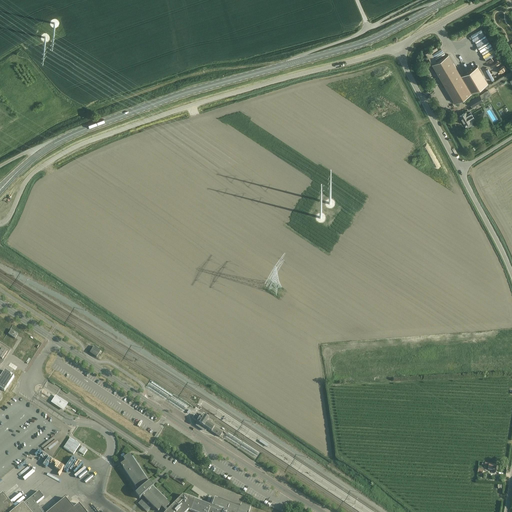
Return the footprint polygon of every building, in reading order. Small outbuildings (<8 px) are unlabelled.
[(478,65),(461,76),(448,54),(432,64),(455,103),(471,93),(477,89),(480,87),(488,83),(478,65)] [(504,62),(494,67),(498,74),(508,68),(504,62)] [(472,107),(482,101),(487,98),(484,93),(479,96),(479,95),(469,101),(472,107)] [(462,114),(460,115),(462,120),(464,124),(465,124),(467,127),(472,124),(471,122),(474,120),(473,118),(474,117),(472,115),(471,113),(469,114),(467,115),(466,113),(465,112),(462,114)] [(11,330),(9,335),(15,339),(18,334),(11,330)] [(97,358),(99,354),(92,349),(90,353),(97,358)] [(5,371),(0,378),(0,382),(7,387),(14,377),(5,371)] [(53,403),(63,410),(67,404),(56,397),(53,403)] [(220,437),(223,433),(210,425),(211,423),(209,421),(205,418),(206,417),(203,415),(200,419),(195,415),(193,419),(198,423),(196,425),(199,427),(198,428),(202,430),(203,429),(206,431),(207,429),(220,437)] [(81,446),(76,453),(82,456),(86,449),(81,446)] [(36,451),(26,459),(27,461),(38,453),(36,451)] [(123,464),(121,465),(129,478),(138,491),(138,492),(137,493),(135,495),(138,497),(140,499),(141,498),(143,497),(144,498),(143,498),(146,500),(148,503),(147,504),(145,502),(143,500),(140,502),(138,504),(142,508),(146,511),(149,510),(151,508),(150,507),(149,506),(149,505),(150,504),(154,508),(158,511),(160,510),(162,508),(163,509),(164,510),(166,511),(185,511),(187,510),(191,511),(249,511),(251,509),(246,507),(241,505),(241,507),(240,508),(228,503),(215,499),(213,503),(212,508),(203,504),(195,501),(189,499),(183,497),(176,504),(169,511),(167,510),(166,509),(168,507),(170,505),(161,497),(153,488),(154,487),(152,485),(150,482),(149,483),(149,484),(139,469),(130,455),(126,457),(123,459),(124,461),(125,462),(123,464)] [(489,465),(489,464),(482,463),(482,465),(489,466),(488,471),(496,472),(497,466),(489,465)] [(42,511),(36,504),(44,498),(39,492),(23,505),(29,511),(42,511)] [(85,511),(80,505),(84,501),(79,495),(77,496),(75,493),(73,495),(76,498),(69,503),(66,499),(49,511),(85,511)] [(0,496),(0,511),(29,511),(23,505),(17,510),(14,507),(11,503),(8,499),(4,496),(3,494),(0,496)] [(95,498),(91,502),(99,511),(100,511),(105,508),(95,498)]
